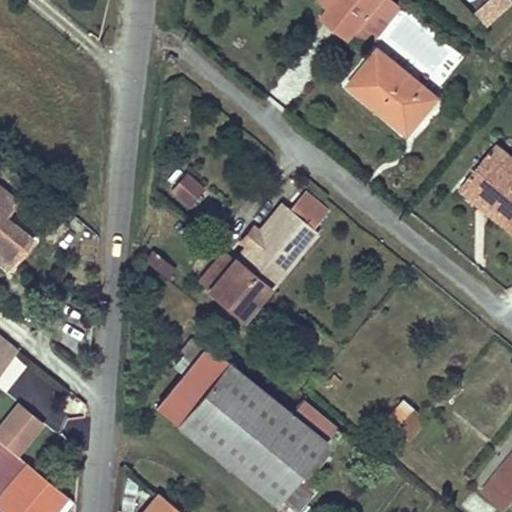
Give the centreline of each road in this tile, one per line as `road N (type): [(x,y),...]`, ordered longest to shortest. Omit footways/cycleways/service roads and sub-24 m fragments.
road 1 (residential): [(140,28),(264,117),(511,320)]
road 2 (residential): [(133,78),(91,511)]
road 3 (residential): [(133,78),(32,0)]
